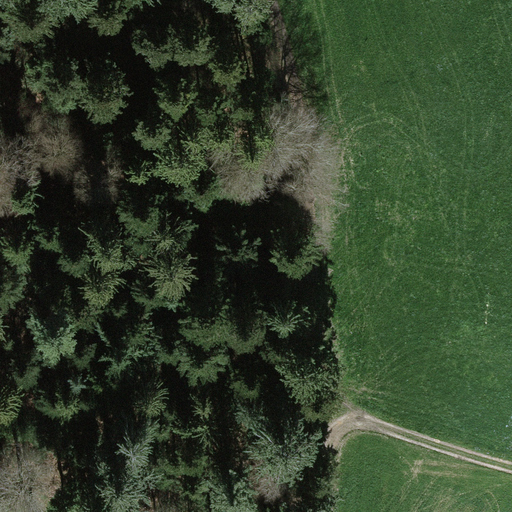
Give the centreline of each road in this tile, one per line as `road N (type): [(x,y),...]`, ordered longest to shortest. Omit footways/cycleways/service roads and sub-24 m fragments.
road 1 (track): [(266,0),(294,138),(324,370),(348,402),(379,421),(511,465)]
road 2 (track): [(348,402),(130,319),(0,179)]
